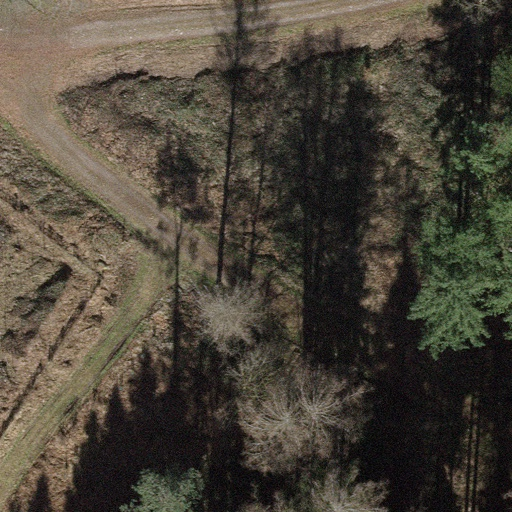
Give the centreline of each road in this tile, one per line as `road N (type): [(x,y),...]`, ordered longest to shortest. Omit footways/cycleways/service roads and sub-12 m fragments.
road 1 (track): [(0,42),(330,277),(511,384)]
road 2 (track): [(0,35),(140,0)]
